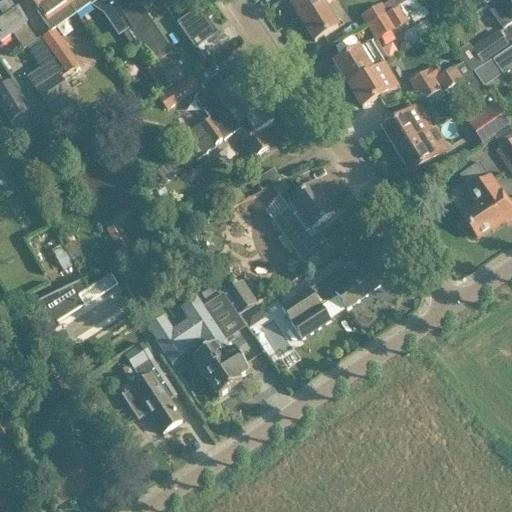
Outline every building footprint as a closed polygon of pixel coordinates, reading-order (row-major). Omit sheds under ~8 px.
[(38,13),(40,16),(52,32),(43,39),(68,75),(80,67),(55,30),(68,21),(76,15),(65,0),(31,0),(40,11),(38,13)] [(65,0),(76,15),(90,6),(91,7),(92,7),(99,2),(98,0),(97,0),(65,0)] [(136,0),(112,0),(117,7),(132,28),(165,77),(178,68),(173,61),(170,56),(173,54),(136,0)] [(288,0),(301,21),(324,6),(335,0),(288,0)] [(408,3),(405,0),(393,0),(383,7),(382,6),(362,17),(368,28),(410,2),(410,1),(408,3)] [(410,2),(368,28),(377,42),(409,23),(407,20),(422,11),(415,0),(412,0),(410,1),(410,2)] [(511,0),(496,0),(487,7),(503,31),(511,24),(511,0)] [(37,42),(26,27),(27,26),(10,2),(0,8),(0,43),(1,45),(13,36),(24,52),(27,49),(37,42)] [(315,43),(332,33),(338,29),(324,6),(301,21),(315,43)] [(117,7),(105,16),(119,37),(123,34),(132,28),(117,7)] [(200,9),(177,25),(196,51),(199,49),(215,37),(219,35),(200,9)] [(501,34),(485,44),(494,57),(509,47),(501,34)] [(37,42),(27,49),(48,84),(60,77),(62,76),(40,39),(37,42)] [(335,64),(349,87),(382,67),(382,66),(384,64),(371,42),(335,64)] [(198,52),(195,54),(203,65),(213,57),(206,48),(200,53),(198,52)] [(511,49),(501,57),(494,62),(504,77),(511,71),(511,49)] [(435,81),(416,93),(422,103),(441,91),(444,95),(461,84),(465,82),(473,76),(472,75),(465,64),(457,69),(450,73),(442,78),(436,82),(435,81)] [(157,66),(149,72),(164,93),(172,87),(165,77),(157,66)] [(382,67),(349,87),(363,109),(380,99),(387,94),(396,89),(382,67)] [(429,71),(409,83),(416,93),(435,81),(436,82),(442,78),(436,67),(429,71)] [(48,84),(36,92),(49,111),(55,121),(70,111),(78,106),(71,94),(63,82),(60,77),(48,84)] [(0,108),(11,125),(30,112),(11,83),(2,89),(0,85),(0,82),(2,81),(0,78),(0,108)] [(190,78),(158,100),(166,111),(167,110),(198,89),(190,78)] [(200,127),(192,133),(199,143),(239,114),(258,100),(242,78),(226,90),(217,78),(204,88),(207,92),(199,97),(214,118),(210,121),(200,128),(200,127)] [(130,96),(117,105),(127,119),(140,110),(130,96)] [(199,143),(190,149),(198,160),(216,148),(215,146),(223,140),(225,141),(241,129),(247,138),(242,142),(254,160),(255,159),(272,147),(261,132),(274,123),(258,100),(239,114),(199,143)] [(510,127),(496,105),(468,123),(483,145),(493,138),(510,127)] [(384,132),(381,136),(386,143),(391,143),(397,153),(419,139),(433,130),(419,108),(406,116),(400,120),(383,130),(384,132)] [(102,116),(90,124),(100,138),(112,130),(102,116)] [(500,133),(493,138),(502,150),(498,152),(504,161),(510,171),(511,173),(511,130),(510,127),(500,133)] [(419,139),(397,153),(403,162),(400,167),(404,174),(410,173),(411,175),(433,161),(447,153),(441,144),(445,142),(436,128),(433,130),(419,139)] [(41,160),(55,151),(47,139),(33,148),(41,160)] [(480,164),(460,178),(470,191),(473,196),(477,203),(480,207),(476,209),(463,218),(478,240),(504,223),(511,217),(511,211),(503,199),(491,180),(490,178),(480,164)] [(275,171),(255,183),(261,194),(282,181),(275,171)] [(289,209),(272,222),(275,227),(283,238),(294,252),(294,253),(305,268),(321,256),(330,250),(319,234),(316,230),(319,228),(335,216),(314,187),(292,203),(289,205),(291,208),(289,209)] [(140,213),(123,223),(139,249),(156,239),(140,213)] [(74,265),(83,260),(74,243),(65,248),(74,265)] [(284,308),(282,309),(292,325),(302,342),(331,323),(330,321),(321,307),(336,297),(345,311),(347,313),(380,288),(368,271),(363,275),(353,263),(340,272),(303,296),(284,308)] [(83,282),(31,307),(50,337),(61,330),(58,325),(86,308),(79,298),(89,292),(83,282)] [(213,288),(202,295),(209,306),(209,307),(225,297),(225,296),(222,292),(218,295),(213,288)] [(174,332),(157,343),(169,362),(173,367),(177,373),(194,362),(208,383),(219,400),(234,390),(242,384),(241,383),(240,381),(250,374),(268,362),(246,330),(225,297),(209,307),(205,310),(204,309),(201,304),(199,304),(183,315),(188,322),(174,332)] [(140,422),(150,416),(164,436),(182,423),(164,396),(170,393),(167,387),(169,386),(145,349),(128,360),(141,380),(143,379),(147,384),(124,399),(140,422)] [(64,379),(49,389),(67,416),(83,406),(64,379)] [(5,424),(0,427),(0,442),(7,453),(20,445),(5,424)] [(88,464),(77,447),(64,455),(69,462),(44,479),(37,484),(42,493),(53,509),(112,470),(101,453),(88,464)]
